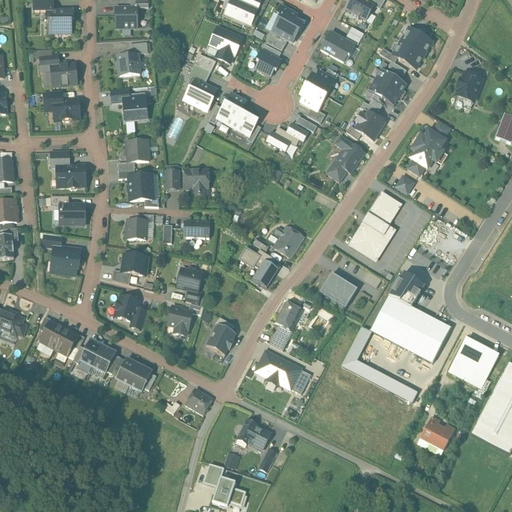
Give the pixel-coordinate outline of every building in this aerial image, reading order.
[(148,10),(148,0),(130,0),(130,9),(137,9),(137,10),(148,10)] [(261,2),(257,0),(232,0),(228,11),(230,12),(236,14),(234,19),(250,26),(261,2)] [(375,7),(361,0),(351,0),(345,11),(352,15),(351,17),(358,21),(359,19),(366,23),(375,7)] [(52,13),(52,1),(34,1),(34,14),(47,14),(47,13),(52,13)] [(137,10),(137,9),(130,9),(116,10),(116,31),(137,30),(137,10)] [(52,13),(47,13),(47,14),(47,25),(49,25),(49,36),(71,36),(71,24),(73,24),(73,13),(52,13)] [(283,15),(271,35),(291,47),(303,27),(283,15)] [(346,39),(358,45),(363,34),(351,28),(346,39)] [(242,41),(217,29),(209,48),(219,52),(216,59),(230,66),(233,58),(234,59),(242,41)] [(433,45),(409,30),(400,44),(424,58),(429,51),(433,45)] [(255,31),(252,36),(263,40),(265,35),(255,31)] [(355,47),(332,35),(326,45),(325,44),(321,52),(343,64),(347,57),(349,58),(351,55),(355,47)] [(126,56),(148,55),(147,44),(126,45),(126,56)] [(400,44),(392,58),(416,72),(424,58),(400,44)] [(281,63),(262,53),(256,63),(259,65),(255,72),(270,79),(274,73),(276,74),(281,63)] [(138,57),(118,58),(120,78),(140,77),(138,57)] [(58,58),(40,60),(41,73),(51,73),(51,69),(59,68),(58,58)] [(59,68),(51,69),(51,73),(53,89),(77,87),(75,67),(59,68)] [(398,76),(391,71),(388,76),(381,72),(375,82),(400,98),(406,88),(406,87),(395,80),(398,76)] [(335,83),(319,74),(316,79),(313,77),(307,87),(306,87),(325,98),(326,98),(335,83)] [(481,82),(465,76),(462,83),(460,82),(457,90),(459,91),(456,98),(473,104),(481,82)] [(216,92),(192,80),(187,91),(189,92),(184,103),(207,114),(213,102),(212,101),(216,92)] [(400,98),(375,82),(368,93),(375,97),(372,102),(379,106),(382,102),(393,109),(400,98)] [(325,98),(306,87),(300,98),(304,100),(301,105),(316,114),(325,98)] [(128,91),(111,92),(112,106),(123,105),(130,105),(129,100),(128,91)] [(62,94),(44,96),(45,114),(54,113),(55,123),(62,122),(64,124),(70,124),(72,121),(80,121),(78,102),(62,103),(62,94)] [(145,95),(131,96),(132,100),(129,100),(130,105),(123,105),(125,123),(147,121),(145,95)] [(216,121),(231,129),(241,112),(246,104),(231,95),(216,121)] [(473,104),(456,98),(453,106),(470,112),(473,104)] [(241,112),(231,129),(249,139),(259,122),(241,112)] [(354,132),(374,144),(385,125),(363,112),(355,124),(358,126),(354,132)] [(166,136),(175,140),(184,120),(176,116),(166,136)] [(511,118),(504,116),(495,140),(511,146),(511,142),(511,118)] [(314,134),(317,127),(299,117),(295,124),(314,134)] [(204,131),(211,135),(214,128),(208,125),(204,131)] [(309,135),(291,125),(286,134),(278,130),(275,136),(271,134),(266,144),(285,155),(290,145),(296,148),(299,143),(303,145),(309,135)] [(432,135),(443,142),(450,132),(439,125),(432,135)] [(443,142),(432,135),(428,133),(424,140),(421,138),(412,153),(414,155),(410,162),(413,163),(425,171),(427,172),(433,163),(436,166),(443,155),(440,153),(445,144),(443,142)] [(342,152),(345,154),(351,146),(340,138),(335,147),(342,152)] [(147,142),(126,144),(128,164),(134,164),(149,163),(147,142)] [(337,166),(347,174),(351,177),(365,156),(351,146),(345,154),(337,166)] [(345,154),(342,152),(326,176),(339,186),(347,174),(337,166),(345,154)] [(68,154),(51,154),(51,169),(56,169),(69,168),(68,154)] [(425,171),(413,163),(408,171),(419,179),(425,171)] [(11,164),(0,164),(0,183),(13,183),(11,164)] [(128,164),(117,165),(118,173),(134,172),(135,172),(134,164),(128,164)] [(69,168),(56,169),(57,189),(69,188),(71,190),(75,190),(77,188),(85,188),(85,168),(69,168)] [(134,172),(118,173),(118,181),(128,180),(128,179),(134,178),(134,172)] [(207,172),(185,173),(186,190),(193,190),(194,197),(205,197),(205,190),(208,190),(207,172)] [(178,173),(166,173),(166,191),(178,191),(178,173)] [(134,178),(128,179),(128,180),(130,202),(144,202),(153,201),(152,177),(134,178)] [(403,179),(395,190),(406,197),(414,186),(403,179)] [(69,198),(51,198),(51,207),(60,207),(69,207),(69,198)] [(381,198),(349,249),(376,266),(395,236),(388,232),(401,210),(381,198)] [(158,200),(153,201),(144,202),(144,208),(158,209),(158,200)] [(15,202),(0,203),(0,225),(13,224),(17,224),(15,202)] [(69,207),(60,207),(60,226),(84,226),(84,207),(69,207)] [(154,217),(136,216),(135,222),(146,222),(146,224),(153,224),(154,217)] [(135,222),(128,222),(127,240),(146,241),(146,224),(146,222),(135,222)] [(210,224),(184,223),(183,239),(209,240),(210,224)] [(172,227),(163,226),(163,244),(171,245),(172,227)] [(283,233),(278,229),(274,234),(280,238),(273,250),(290,261),(304,239),(287,228),(283,233)] [(14,230),(10,230),(11,236),(12,243),(18,242),(17,230),(14,230)] [(11,236),(0,237),(0,261),(14,260),(13,254),(13,244),(12,244),(12,243),(11,236)] [(62,240),(44,237),(42,248),(53,249),(60,250),(62,240)] [(270,247),(257,239),(253,245),(266,253),(270,247)] [(60,250),(53,249),(50,273),(75,276),(76,267),(78,267),(80,252),(60,250)] [(250,277),(270,290),(282,271),(250,250),(242,263),(254,271),(250,277)] [(148,259),(124,255),(121,272),(121,273),(131,275),(145,277),(148,259)] [(190,270),(187,272),(182,270),(180,276),(178,277),(177,281),(178,283),(177,289),(188,292),(197,294),(197,293),(202,275),(196,274),(194,271),(190,270)] [(131,275),(121,273),(121,272),(113,271),(111,281),(129,285),(131,275)] [(402,273),(370,334),(432,366),(450,331),(413,311),(427,286),(402,273)] [(357,292),(331,276),(320,295),(345,311),(357,292)] [(197,294),(188,292),(186,302),(198,305),(201,294),(197,293),(197,294)] [(138,302),(120,297),(119,303),(118,303),(115,310),(116,310),(115,316),(132,321),(132,322),(136,309),(138,302)] [(302,312),(285,304),(275,325),(279,327),(276,332),(284,336),(286,331),(291,333),(302,312)] [(203,308),(190,305),(188,313),(192,314),(201,316),(203,308)] [(188,313),(181,311),(181,309),(172,306),(167,326),(175,327),(174,334),(185,336),(187,330),(188,331),(192,314),(188,313)] [(23,317),(0,308),(0,327),(16,334),(18,329),(23,331),(26,324),(21,322),(23,317)] [(146,312),(136,309),(132,322),(132,321),(130,326),(140,329),(146,312)] [(51,319),(45,316),(39,327),(44,330),(50,320),(51,319)] [(235,327),(219,319),(215,326),(217,326),(232,334),(235,327)] [(50,320),(44,330),(40,338),(54,346),(64,328),(50,320)] [(217,326),(206,347),(225,357),(228,351),(229,352),(234,343),(232,342),(236,336),(232,334),(217,326)] [(64,328),(54,346),(59,349),(56,356),(64,360),(67,355),(73,345),(78,335),(77,335),(64,328)] [(284,336),(276,332),(269,345),(282,352),(290,339),(284,336)] [(84,336),(78,333),(77,335),(78,335),(73,345),(78,348),(84,336)] [(103,345),(90,339),(85,347),(80,358),(92,365),(103,345)] [(498,357),(466,341),(449,373),(482,390),(498,357)] [(80,345),(73,359),(78,362),(80,358),(85,347),(80,345)] [(115,352),(103,345),(92,365),(105,371),(106,370),(114,354),(115,352)] [(114,354),(106,370),(112,372),(115,367),(120,357),(114,354)] [(266,354),(256,373),(268,380),(267,382),(278,388),(279,385),(290,391),(300,372),(266,354)] [(125,359),(120,357),(115,367),(120,370),(125,359)] [(139,364),(126,358),(125,359),(120,370),(116,377),(129,384),(139,364)] [(152,371),(139,364),(129,384),(141,390),(151,373),(152,371)] [(511,448),(511,368),(509,367),(472,437),(508,456),(511,448)] [(300,372),(290,391),(301,397),(311,377),(300,372)] [(151,373),(143,387),(149,389),(156,375),(151,373)] [(213,400),(195,389),(185,405),(203,416),(213,400)] [(172,406),(168,411),(173,414),(180,405),(175,401),(172,406)] [(172,406),(167,402),(164,407),(168,411),(172,406)] [(440,423),(432,419),(421,440),(430,445),(427,450),(436,455),(439,449),(443,452),(454,431),(446,427),(443,433),(436,430),(440,423)] [(256,427),(247,423),(238,440),(247,444),(248,443),(254,447),(262,451),(270,435),(255,428),(256,427)] [(262,451),(254,447),(251,453),(258,458),(262,451)] [(270,451),(265,460),(271,464),(276,454),(270,451)] [(228,453),(224,466),(236,469),(239,456),(228,453)] [(265,460),(260,470),(266,473),(271,464),(265,460)] [(224,471),(209,466),(203,483),(218,488),(213,503),(228,509),(230,504),(241,508),(246,495),(234,491),(236,484),(221,479),(224,471)]
